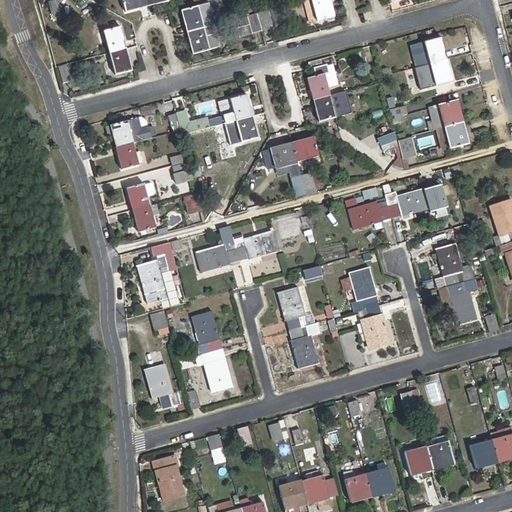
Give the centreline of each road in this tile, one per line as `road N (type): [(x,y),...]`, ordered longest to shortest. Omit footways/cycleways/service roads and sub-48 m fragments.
road 1 (residential): [(57,114),(478,0)]
road 2 (residential): [(125,441),(105,254),(57,114)]
road 3 (residential): [(272,401),(445,354)]
road 4 (residential): [(125,441),(272,401)]
road 5 (unknown): [(163,86),(147,34),(152,22),(169,22),(185,79)]
road 6 (residential): [(57,114),(12,0)]
